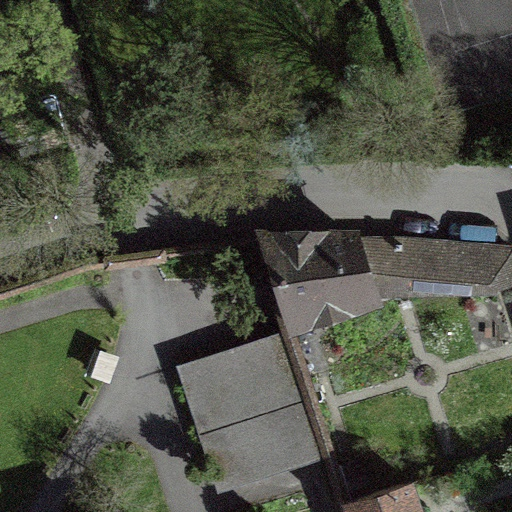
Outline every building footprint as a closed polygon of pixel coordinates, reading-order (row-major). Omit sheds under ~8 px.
[(394,289),(379,240),(258,241),(284,323),(394,289)] [(445,269),(437,244),(400,240),(389,240),(397,264),(445,269)] [(313,455),(275,336),(174,368),(212,487),(313,455)] [(335,474),(343,503),(365,498),(356,467),(335,474)] [(415,511),(407,485),(365,498),(343,503),(346,511),(415,511)]
